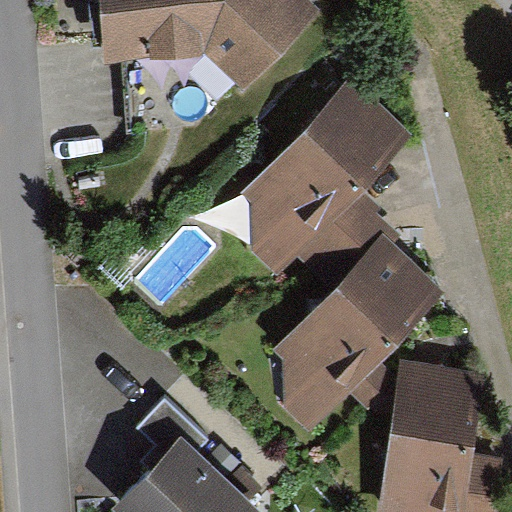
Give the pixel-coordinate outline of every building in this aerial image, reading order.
[(126,0),(131,51),(220,44),(259,81),(328,6),(321,0),(126,0)] [(414,134),(361,84),(261,189),(264,244),(289,267),(414,134)] [(446,287),(393,237),(293,342),(296,396),(321,420),(446,287)] [(466,511),(488,372),(416,361),(394,504),(400,511),(466,511)] [(244,511),(252,504),(182,434),(125,491),(146,511),(244,511)]
